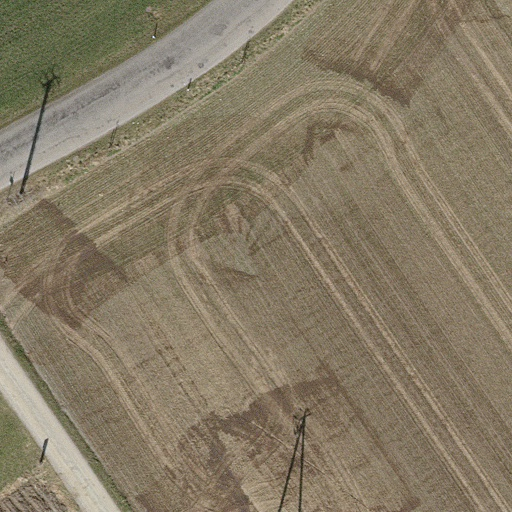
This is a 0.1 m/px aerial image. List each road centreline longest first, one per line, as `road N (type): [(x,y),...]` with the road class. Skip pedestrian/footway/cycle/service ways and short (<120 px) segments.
road 1 (unclassified): [(0,175),(198,74),(282,0)]
road 2 (track): [(105,511),(0,358)]
